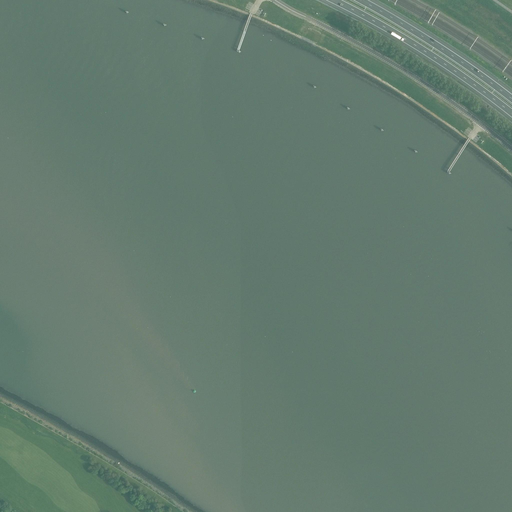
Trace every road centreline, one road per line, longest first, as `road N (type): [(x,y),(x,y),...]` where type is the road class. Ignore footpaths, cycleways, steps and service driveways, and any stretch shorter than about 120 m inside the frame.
road 1 (unclassified): [(511,149),(383,57),(274,0)]
road 2 (motorway): [(332,0),(511,113)]
road 3 (motorway): [(511,100),(358,0)]
